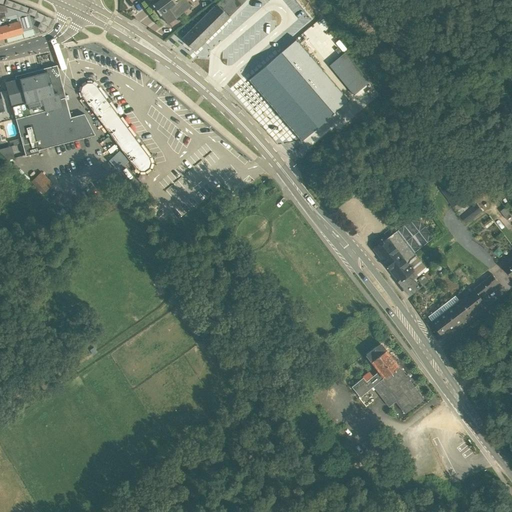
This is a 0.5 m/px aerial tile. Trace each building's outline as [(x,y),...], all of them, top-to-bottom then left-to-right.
[(168,0),(150,0),(153,4),(152,4),(156,10),(168,0)] [(168,0),(156,10),(160,15),(161,14),(168,23),(189,7),(184,0),(168,0)] [(243,3),(246,0),(220,0),(182,38),(195,51),(243,3)] [(0,38),(22,32),(17,14),(5,17),(4,13),(8,12),(6,6),(0,4),(0,38)] [(296,40),(288,47),(261,15),(246,28),(265,51),(238,74),(250,88),(254,84),(302,140),(348,100),(296,40)] [(344,52),(328,65),(353,95),(369,82),(344,52)] [(54,78),(52,70),(6,82),(12,109),(13,109),(26,156),(39,152),(38,150),(95,135),(84,114),(70,118),(67,106),(62,107),(58,93),(61,92),(57,77),(54,78)] [(87,83),(82,87),(81,92),(82,97),(118,145),(135,169),(140,172),(145,172),(150,168),(151,163),(150,158),(97,86),(92,83),(87,83)] [(48,150),(53,170),(92,161),(87,141),(48,150)] [(0,152),(3,161),(15,157),(11,145),(0,148),(0,152)] [(41,171),(31,181),(43,194),(53,184),(41,171)] [(427,175),(421,179),(426,188),(432,185),(427,175)] [(426,188),(421,179),(416,182),(422,192),(427,189),(426,188)] [(461,201),(448,185),(441,191),(454,207),(461,201)] [(511,195),(504,185),(495,192),(505,203),(511,197),(511,195)] [(477,204),(461,216),(466,223),(482,211),(477,204)] [(505,208),(500,211),(507,220),(511,217),(505,208)] [(397,230),(387,238),(405,261),(415,254),(397,230)] [(405,261),(387,238),(373,248),(402,285),(404,284),(411,293),(419,288),(413,280),(415,278),(413,277),(414,276),(412,272),(413,271),(405,261)] [(438,250),(430,257),(434,262),(442,255),(438,250)] [(493,274),(473,289),(480,297),(499,282),(493,274)] [(473,289),(459,301),(470,315),(484,304),(480,297),(473,289)] [(459,301),(445,311),(456,326),(470,315),(459,301)] [(445,311),(430,323),(441,337),(456,326),(445,311)] [(184,322),(203,350),(214,342),(195,314),(184,322)] [(398,366),(380,344),(366,355),(379,371),(384,377),(398,366)] [(405,376),(398,366),(384,377),(373,386),(389,406),(395,401),(405,413),(423,399),(417,391),(419,390),(416,386),(414,387),(408,380),(410,379),(407,375),(405,376)] [(372,377),(368,373),(357,382),(365,393),(373,386),(384,377),(379,371),(372,377)] [(365,393),(357,382),(351,387),(360,397),(365,393)] [(251,439),(266,428),(256,416),(242,427),(251,439)]
